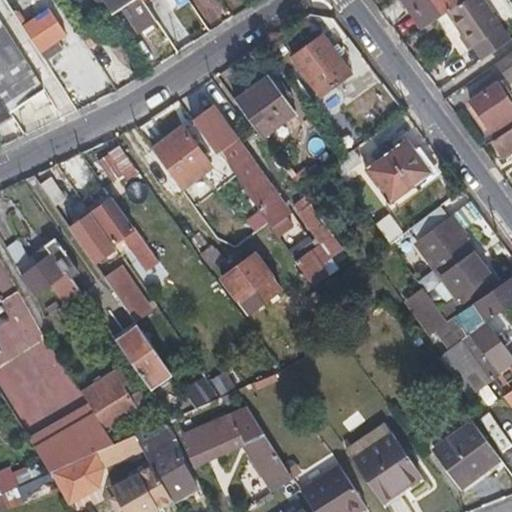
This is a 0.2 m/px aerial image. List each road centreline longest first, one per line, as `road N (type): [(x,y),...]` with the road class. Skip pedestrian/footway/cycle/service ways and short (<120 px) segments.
road 1 (residential): [(0,185),(330,0)]
road 2 (residential): [(511,212),(348,0)]
